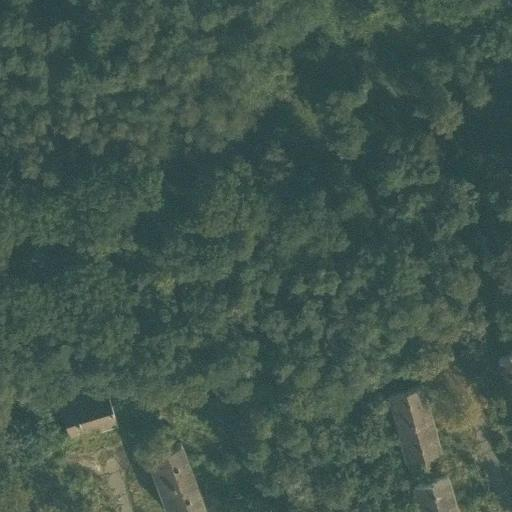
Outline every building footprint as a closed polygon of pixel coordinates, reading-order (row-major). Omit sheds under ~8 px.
[(454,315),(431,321),(437,342),(460,336),(454,315)] [(511,345),(508,347),(510,352),(497,357),(507,385),(511,382),(511,345)] [(176,373),(164,377),(165,379),(171,398),(182,394),(176,373)] [(165,379),(144,386),(150,405),(171,398),(165,379)] [(420,383),(387,393),(396,425),(425,417),(421,404),(426,402),(420,383)] [(208,390),(187,397),(195,418),(216,411),(208,390)] [(106,391),(60,405),(68,431),(98,421),(99,426),(115,421),(106,391)] [(425,417),(396,425),(405,458),(439,449),(433,429),(428,431),(425,417)] [(180,443),(159,450),(161,455),(148,460),(159,487),(192,475),(180,443)] [(446,474),(413,483),(420,511),(436,511),(450,508),(447,495),(452,494),(446,474)] [(192,475),(159,487),(167,511),(175,511),(181,510),(181,511),(189,511),(204,507),(192,475)]
